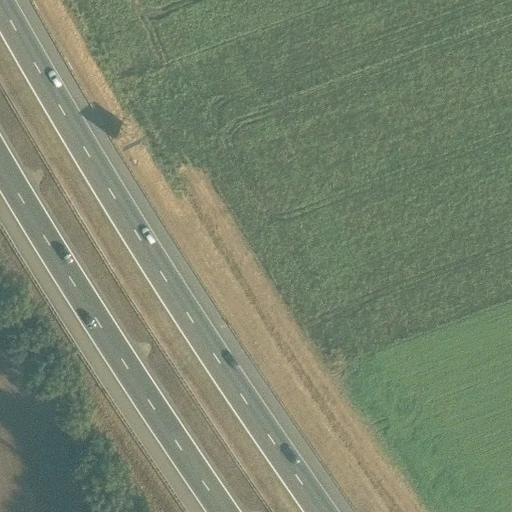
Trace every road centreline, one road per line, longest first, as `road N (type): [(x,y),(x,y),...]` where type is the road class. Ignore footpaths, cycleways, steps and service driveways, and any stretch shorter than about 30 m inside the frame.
road 1 (motorway): [(341,511),(77,105),(18,0)]
road 2 (motorway): [(0,136),(239,511)]
